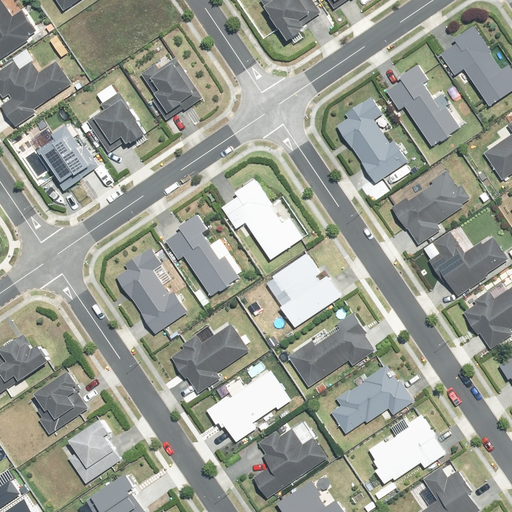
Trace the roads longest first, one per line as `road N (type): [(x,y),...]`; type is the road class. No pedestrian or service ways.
road 1 (residential): [(511,466),(269,108)]
road 2 (residential): [(221,511),(50,258)]
road 3 (residential): [(269,108),(50,258)]
road 4 (residential): [(425,0),(269,108)]
road 5 (residential): [(197,0),(269,108)]
